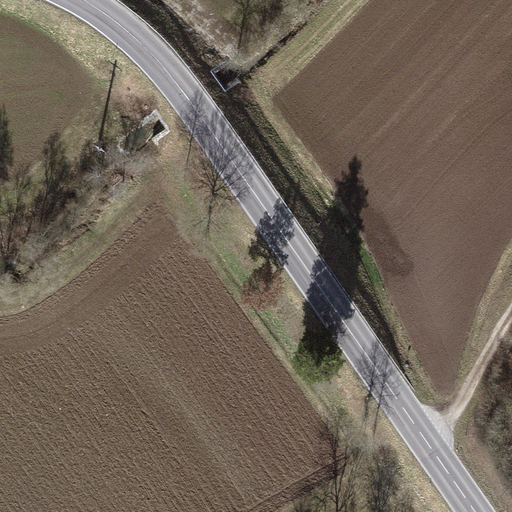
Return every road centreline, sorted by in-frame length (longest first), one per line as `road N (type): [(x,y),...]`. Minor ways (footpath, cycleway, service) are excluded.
road 1 (primary): [(477,511),(201,113),(121,23),(84,0)]
road 2 (track): [(434,449),(511,317)]
